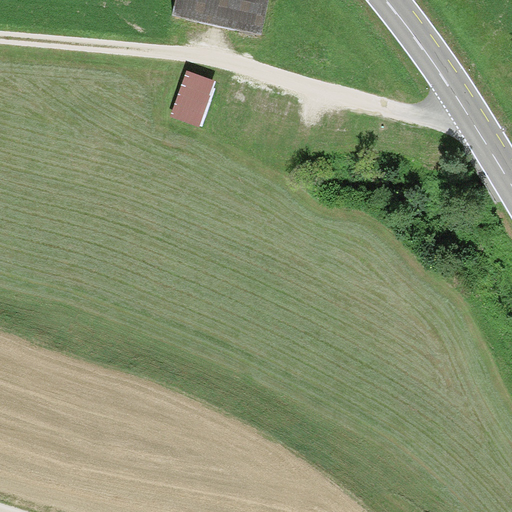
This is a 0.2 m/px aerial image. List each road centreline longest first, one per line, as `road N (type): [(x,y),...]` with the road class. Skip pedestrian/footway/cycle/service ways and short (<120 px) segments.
road 1 (track): [(465,110),(429,118),(186,53),(0,39)]
road 2 (secondary): [(435,63),(511,183)]
